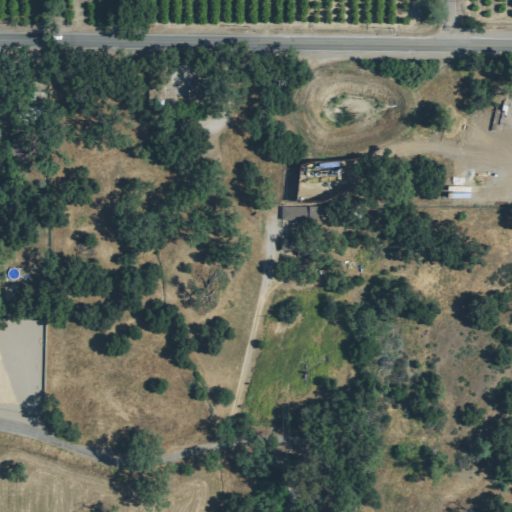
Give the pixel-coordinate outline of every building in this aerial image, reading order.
[(188,100),(205,100),(205,79),(189,79),(188,100)] [(175,86),(163,86),(162,109),(175,109),(175,86)] [(17,115),(41,115),(41,90),(17,90),(17,115)] [(278,204),(277,218),(317,219),(317,205),(278,204)] [(277,237),(278,249),(293,249),(293,255),(306,254),(306,236),(277,237)]
